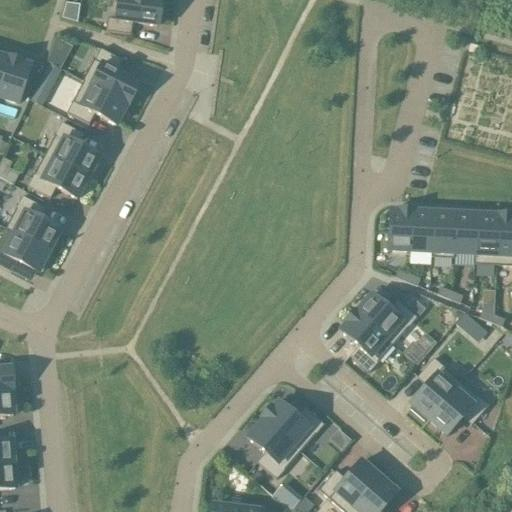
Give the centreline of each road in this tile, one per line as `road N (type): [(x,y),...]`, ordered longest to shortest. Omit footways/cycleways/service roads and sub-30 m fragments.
road 1 (residential): [(276,361),(407,478),(421,482),(434,474),(431,450),(300,334)]
road 2 (residential): [(41,330),(183,69),(193,0)]
road 3 (residential): [(361,190),(391,189),(423,48),(416,33),(395,24),(377,30),(369,45)]
road 4 (residential): [(276,361),(189,462),(183,511)]
road 5 (residential): [(58,511),(41,330)]
road 6 (residential): [(361,190),(356,268),(300,334)]
road 7 (residential): [(369,45),(361,190)]
